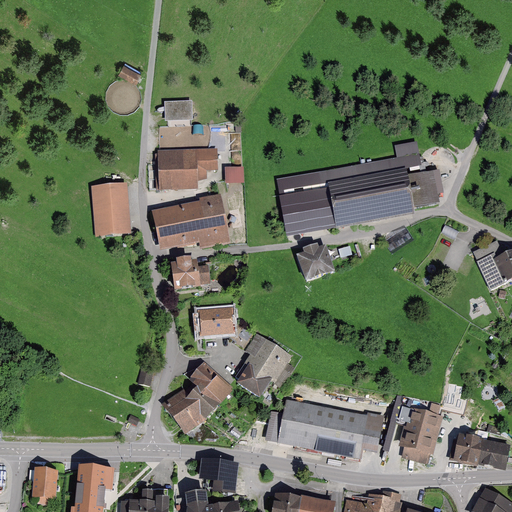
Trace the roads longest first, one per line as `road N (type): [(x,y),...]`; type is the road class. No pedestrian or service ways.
road 1 (residential): [(511,241),(445,208),(382,235),(150,260)]
road 2 (tertiary): [(459,482),(354,478),(152,446)]
road 3 (unclassified): [(150,260),(142,181),(158,0)]
road 4 (unclassified): [(152,446),(172,350),(150,260)]
road 5 (track): [(445,208),(511,57)]
road 6 (tertiary): [(152,446),(0,448)]
